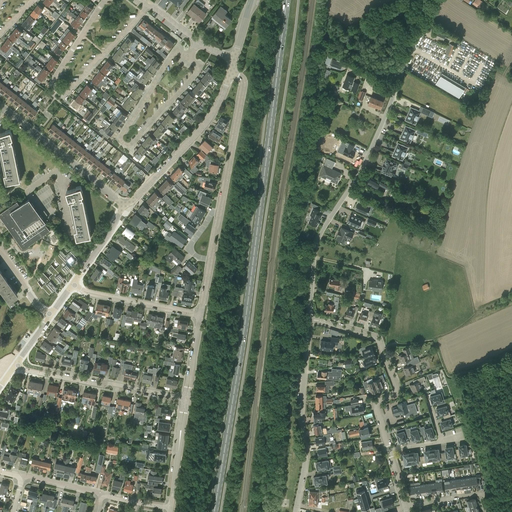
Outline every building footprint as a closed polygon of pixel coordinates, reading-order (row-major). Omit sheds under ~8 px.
[(76,4),(81,7),(83,9),(88,13),(92,8),(90,6),(92,3),(87,0),(84,0),(84,1),(87,4),(84,7),(82,5),(79,3),(78,5),(76,3),(76,4)] [(196,0),(187,13),(192,17),(191,18),(194,20),(195,19),(199,22),(206,13),(201,9),(205,4),(198,0),(196,0)] [(39,14),(43,9),(37,4),(33,9),(39,14)] [(226,10),(220,6),(212,17),(217,21),(216,22),(220,25),(221,24),(225,27),(231,20),(227,17),(228,16),(226,15),(225,15),(223,14),(226,10)] [(33,9),(29,15),(35,19),(37,16),(40,18),(42,16),(39,14),(33,9)] [(79,14),(84,18),(88,13),(83,9),(79,14)] [(73,17),(80,23),(84,18),(79,14),(77,16),(71,12),(70,12),(68,13),(73,17)] [(29,15),(25,20),(31,24),(35,19),(29,15)] [(72,19),(73,21),(70,24),(76,29),(80,23),(73,17),(72,19)] [(139,25),(144,29),(148,23),(143,19),(139,25)] [(31,24),(25,20),(21,25),(27,29),(31,24)] [(149,33),(153,27),(148,23),(144,29),(149,33)] [(20,39),(23,41),(21,39),(22,37),(20,35),(22,32),(16,27),(12,33),(18,37),(20,39)] [(154,37),(159,31),(153,27),(149,33),(152,35),(150,38),(152,39),(154,37)] [(71,40),(75,35),(68,29),(64,33),(66,35),(71,40)] [(159,41),(164,35),(159,31),(154,37),(159,41)] [(453,37),(438,31),(436,37),(443,40),(444,38),(451,41),(453,37)] [(12,33),(8,38),(14,42),(15,43),(18,40),(21,43),(23,41),(20,39),(18,37),(12,33)] [(71,40),(66,35),(62,40),(67,45),(71,40)] [(164,35),(159,41),(158,43),(160,45),(162,47),(164,45),(169,39),(164,35)] [(136,48),(131,45),(134,41),(131,39),(128,37),(124,42),(135,50),(136,48)] [(11,45),(14,42),(8,38),(4,43),(10,47),(12,49),(15,51),(17,53),(18,51),(11,45)] [(63,50),(67,45),(62,40),(59,43),(54,39),(53,41),(55,43),(55,44),(56,43),(58,45),(63,50)] [(174,43),(169,39),(164,45),(169,49),(174,43)] [(124,42),(120,47),(126,51),(128,53),(130,50),(133,52),(135,50),(124,42)] [(10,47),(4,43),(0,47),(6,52),(10,47)] [(59,55),(63,50),(58,45),(56,43),(55,44),(55,43),(50,48),(59,55)] [(455,46),(450,44),(445,54),(451,56),(455,46)] [(120,47),(116,52),(122,56),(127,60),(128,58),(125,56),(126,56),(123,54),(126,51),(120,47)] [(160,50),(158,53),(165,58),(167,56),(165,54),(162,52),(164,49),(162,48),(160,50)] [(118,61),(122,56),(116,52),(112,57),(118,61)] [(46,60),(48,62),(54,66),(58,61),(50,55),(48,58),(46,57),(45,58),(46,60)] [(148,58),(146,60),(157,68),(161,63),(153,57),(150,60),(148,58)] [(18,67),(23,60),(21,58),(15,65),(18,67)] [(342,63),(333,59),(330,65),(340,69),(342,63)] [(107,60),(103,65),(109,70),(111,72),(112,72),(113,69),(111,68),(113,65),(107,60)] [(147,69),(153,73),(157,68),(146,60),(145,62),(147,64),(145,67),(147,69)] [(48,62),(44,67),(50,71),(54,66),(48,62)] [(46,76),(50,71),(44,67),(42,69),(37,65),(35,68),(46,76)] [(99,70),(105,75),(109,70),(103,65),(99,70)] [(206,73),(204,75),(210,80),(216,73),(208,67),(204,71),(206,73)] [(40,84),(42,81),(46,76),(35,68),(34,70),(39,74),(36,77),(34,79),(40,84)] [(138,70),(140,72),(149,78),(153,73),(147,69),(145,72),(142,69),(142,70),(140,68),(138,70)] [(105,75),(99,70),(95,75),(101,80),(106,84),(108,82),(106,80),(108,77),(105,75)] [(145,83),(149,78),(140,72),(136,77),(145,83)] [(132,77),(127,73),(126,75),(122,80),(127,83),(132,77)] [(465,87),(442,73),(435,84),(459,98),(465,87)] [(206,85),(210,80),(204,75),(202,74),(201,76),(202,78),(200,80),(206,85)] [(354,77),(346,74),(342,86),(356,92),(359,83),(353,81),(354,77)] [(101,80),(95,75),(91,81),(97,85),(101,80)] [(7,79),(0,88),(0,91),(3,94),(8,88),(5,86),(9,81),(7,79)] [(196,85),(202,90),(206,85),(200,80),(199,79),(197,81),(198,82),(196,85)] [(131,88),(134,90),(140,95),(144,89),(138,85),(135,83),(131,88)] [(87,84),(82,89),(94,99),(97,96),(91,91),(92,88),(87,84)] [(198,95),(202,90),(196,85),(195,84),(193,86),(195,87),(192,90),(198,95)] [(132,92),(130,95),(136,100),(140,95),(134,90),(131,88),(128,85),(127,87),(130,90),(132,92)] [(8,88),(3,94),(8,98),(13,92),(8,88)] [(82,89),(79,94),(84,99),(87,96),(93,101),(94,99),(82,89)] [(194,97),(186,91),(185,93),(186,94),(184,97),(190,102),(192,103),(196,98),(194,97)] [(13,92),(8,98),(13,102),(18,96),(13,92)] [(18,96),(13,102),(18,106),(27,95),(26,94),(25,93),(21,98),(18,96)] [(84,99),(79,94),(75,99),(83,106),(87,100),(84,99)] [(106,99),(108,97),(103,94),(102,96),(103,97),(99,102),(102,104),(106,99)] [(124,98),(132,105),(136,100),(130,95),(128,98),(126,96),(125,96),(123,94),(121,96),(124,98)] [(27,95),(18,106),(23,109),(27,104),(24,101),(29,96),(27,95)] [(180,102),(186,107),(190,102),(184,97),(183,95),(181,98),(183,99),(180,101),(180,102)] [(383,101),(370,97),(367,105),(374,108),(374,106),(380,108),(383,101)] [(27,104),(23,109),(27,113),(36,102),(38,100),(36,98),(30,106),(27,104)] [(113,106),(115,103),(114,102),(109,98),(107,101),(107,102),(113,106)] [(128,110),(132,105),(124,98),(122,100),(124,102),(122,105),(128,110)] [(83,106),(75,99),(71,104),(76,109),(79,106),(81,108),(83,106)] [(177,102),(179,104),(177,106),(176,106),(185,113),(187,111),(187,110),(187,109),(187,107),(186,107),(180,102),(180,101),(179,100),(177,102)] [(36,102),(27,113),(32,117),(37,111),(34,109),(38,104),(36,102)] [(181,118),(185,113),(176,106),(177,106),(175,105),(173,107),(175,108),(172,112),(177,116),(176,118),(182,123),(184,121),(181,118)] [(418,116),(420,112),(428,116),(431,110),(420,106),(418,111),(411,108),(406,120),(407,120),(407,121),(411,123),(411,122),(415,124),(416,120),(418,120),(419,116),(418,116)] [(115,115),(117,116),(122,121),(126,115),(119,109),(115,114),(115,115)] [(94,114),(88,110),(83,117),(89,121),(94,114)] [(167,115),(165,118),(171,123),(175,119),(167,112),(165,114),(167,115)] [(122,121),(117,116),(113,121),(119,126),(122,121)] [(173,125),(171,123),(165,118),(163,117),(161,119),(163,120),(161,123),(167,128),(168,126),(170,127),(171,127),(173,125)] [(229,122),(221,117),(215,127),(218,129),(219,127),(223,129),(225,125),(226,126),(229,122)] [(103,121),(115,131),(119,126),(113,121),(111,124),(105,119),(103,121)] [(115,131),(103,121),(101,123),(105,127),(103,129),(102,129),(100,129),(98,131),(107,138),(110,135),(111,136),(115,131)] [(157,128),(163,133),(167,128),(161,123),(159,122),(158,124),(159,125),(157,128)] [(53,133),(58,127),(53,123),(48,129),(53,133)] [(157,128),(155,126),(154,129),(155,130),(153,133),(154,133),(152,135),(157,140),(163,133),(157,128)] [(415,130),(405,126),(400,138),(402,139),(401,140),(405,141),(406,141),(409,142),(411,138),(412,139),(414,135),(413,134),(415,130)] [(63,131),(58,127),(53,133),(58,137),(63,131)] [(0,142),(1,142),(2,145),(4,151),(3,151),(3,155),(4,155),(6,161),(5,161),(5,165),(6,165),(8,171),(6,171),(7,173),(4,174),(6,184),(17,182),(17,183),(21,182),(19,173),(20,172),(19,167),(18,167),(17,162),(19,162),(17,157),(16,157),(15,152),(17,152),(15,147),(14,147),(13,142),(12,139),(14,139),(11,129),(7,131),(7,132),(0,133),(0,142)] [(222,136),(213,129),(208,136),(214,140),(214,139),(218,141),(222,136)] [(67,135),(63,131),(58,137),(63,141),(67,135)] [(145,140),(151,144),(152,143),(154,144),(155,144),(156,142),(156,141),(147,134),(145,135),(147,137),(145,140)] [(67,135),(63,141),(67,145),(72,139),(67,135)] [(141,145),(147,149),(151,144),(145,140),(143,138),(142,140),(144,142),(141,144),(141,145)] [(72,139),(67,145),(72,149),(77,143),(72,139)] [(212,147),(205,140),(199,145),(207,152),(212,147)] [(79,144),(77,143),(72,149),(77,152),(82,146),(79,144)] [(137,149),(143,154),(147,149),(141,145),(141,144),(140,143),(138,145),(140,147),(137,149)] [(354,146),(349,143),(347,148),(345,147),(342,154),(352,158),(355,151),(351,150),(352,148),(353,149),(354,146)] [(82,156),(90,145),(89,144),(85,149),(83,147),(82,146),(77,152),(82,156)] [(407,148),(398,144),(393,156),(394,156),(394,157),(398,159),(398,158),(402,160),(404,156),(405,156),(406,152),(405,152),(407,148)] [(91,154),(89,152),(93,147),(90,145),(82,156),(87,160),(91,154)] [(134,150),(136,151),(133,154),(135,156),(133,159),(137,161),(139,159),(143,154),(137,149),(136,148),(134,150)] [(202,159),(203,158),(206,161),(208,159),(209,158),(206,155),(206,156),(201,151),(197,155),(202,159)] [(96,158),(91,164),(96,168),(101,162),(98,160),(102,155),(100,153),(97,156),(98,156),(96,158)] [(96,158),(91,154),(87,160),(91,164),(96,158)] [(198,169),(195,166),(199,161),(194,157),(189,162),(192,164),(190,166),(192,168),(189,171),(193,174),(195,172),(198,169)] [(217,172),(218,165),(219,165),(219,162),(212,161),(212,160),(208,159),(206,161),(205,162),(206,163),(206,165),(207,167),(210,168),(209,171),(217,172)] [(335,162),(328,159),(325,166),(323,166),(319,176),(336,184),(341,173),(332,169),(335,162)] [(396,164),(387,160),(385,163),(384,163),(382,167),(383,168),(381,171),(391,175),(393,176),(396,170),(394,169),(396,164)] [(101,162),(96,168),(101,171),(106,166),(101,162)] [(111,170),(106,166),(101,171),(106,176),(111,170)] [(180,176),(182,178),(184,176),(181,174),(184,171),(179,166),(175,171),(177,173),(180,176)] [(113,171),(111,170),(106,176),(111,179),(119,169),(117,167),(113,171)] [(119,169),(111,179),(115,183),(120,177),(117,175),(121,170),(119,169)] [(193,175),(187,170),(185,172),(192,179),(193,175)] [(175,180),(180,176),(177,173),(175,171),(170,176),(175,180)] [(125,181),(120,177),(115,183),(120,187),(125,181)] [(209,178),(202,177),(201,180),(205,181),(204,187),(214,190),(215,184),(208,182),(209,178)] [(377,189),(378,185),(387,190),(389,185),(381,180),(379,183),(370,178),(367,184),(377,189)] [(125,181),(120,187),(125,191),(130,185),(132,182),(127,179),(126,179),(125,181)] [(164,185),(168,189),(172,184),(167,179),(162,184),(164,185)] [(178,181),(176,184),(178,187),(185,193),(187,190),(178,181)] [(164,185),(162,184),(158,188),(164,193),(168,189),(164,185)] [(185,193),(178,187),(176,184),(173,186),(178,190),(183,195),(185,193)] [(71,201),(78,200),(83,224),(77,226),(76,226),(77,229),(78,234),(76,235),(76,234),(75,234),(76,239),(77,239),(80,239),(82,238),(85,237),(91,236),(83,198),(82,195),(83,195),(81,188),(81,187),(80,187),(71,189),(67,191),(68,195),(66,195),(68,201),(71,201)] [(196,195),(198,196),(201,197),(199,202),(208,206),(211,199),(205,196),(206,193),(200,191),(198,190),(196,195)] [(150,196),(159,204),(162,201),(163,202),(164,201),(161,199),(162,198),(155,192),(150,196)] [(166,199),(172,204),(174,202),(170,199),(166,194),(163,196),(166,199)] [(149,207),(154,211),(156,209),(155,208),(159,204),(150,196),(146,201),(149,204),(148,206),(149,207)] [(170,206),(172,204),(166,199),(163,196),(162,198),(161,199),(164,201),(166,203),(170,206)] [(381,198),(378,204),(387,209),(390,203),(381,198)] [(12,206),(22,220),(35,210),(33,207),(34,206),(32,203),(30,203),(28,200),(28,199),(19,205),(17,202),(12,206)] [(363,200),(361,205),(358,204),(355,210),(366,214),(368,212),(368,211),(369,208),(372,209),(374,205),(363,200)] [(152,214),(153,214),(156,217),(159,216),(154,211),(149,207),(148,208),(143,204),(138,210),(143,214),(143,213),(147,217),(151,213),(152,214)] [(0,213),(0,217),(8,229),(13,226),(12,226),(15,224),(22,220),(12,206),(0,213)] [(193,212),(202,217),(205,211),(196,206),(193,212)] [(311,215),(308,222),(317,226),(318,222),(319,223),(320,219),(321,215),(318,214),(320,211),(313,208),(310,215),(311,215)] [(35,210),(22,220),(36,240),(50,231),(44,223),(45,223),(44,222),(42,219),(43,218),(40,215),(39,215),(35,210)] [(198,223),(202,217),(193,212),(190,217),(192,218),(191,219),(198,223)] [(141,218),(135,214),(129,222),(135,226),(136,225),(142,230),(146,224),(152,229),(154,225),(148,221),(146,224),(140,220),(141,218)] [(180,220),(187,225),(184,229),(191,234),(195,228),(188,223),(190,221),(183,215),(180,220)] [(365,222),(362,220),(350,215),(347,223),(358,228),(359,227),(362,229),(365,222)] [(172,224),(167,219),(163,225),(168,230),(172,224)] [(377,222),(368,219),(366,223),(375,227),(377,222)] [(13,226),(8,229),(20,245),(20,246),(20,247),(21,248),(22,249),(23,249),(24,249),(26,249),(27,248),(27,247),(28,246),(36,240),(22,220),(15,224),(12,226),(13,226)] [(134,232),(126,226),(122,232),(130,238),(134,232)] [(353,233),(349,231),(341,227),(340,231),(339,231),(337,235),(338,235),(336,239),(345,243),(347,239),(346,239),(347,236),(351,237),(353,233)] [(168,240),(169,239),(173,242),(174,241),(181,247),(186,240),(174,231),(172,234),(169,231),(164,238),(168,240)] [(131,252),(136,247),(120,235),(116,241),(131,252)] [(106,255),(109,257),(109,258),(114,261),(113,262),(119,266),(122,262),(116,257),(120,252),(112,246),(110,249),(110,250),(106,255)] [(184,257),(174,248),(168,254),(169,255),(166,258),(170,262),(173,259),(178,263),(184,257)] [(77,259),(70,251),(66,256),(60,250),(58,254),(68,266),(69,267),(77,259)] [(58,254),(54,259),(60,265),(55,269),(62,276),(71,268),(69,267),(68,266),(58,254)] [(108,269),(107,271),(113,276),(114,277),(115,276),(118,278),(119,276),(114,272),(109,268),(112,264),(104,258),(100,264),(108,269)] [(197,269),(189,261),(184,267),(192,274),(194,272),(196,273),(197,269)] [(175,271),(180,266),(177,264),(172,270),(171,270),(169,272),(172,274),(175,271)] [(62,276),(55,269),(51,265),(48,268),(53,274),(49,277),(56,285),(64,278),(62,276)] [(182,268),(180,266),(175,271),(172,274),(179,276),(180,274),(178,273),(182,268)] [(102,272),(97,268),(91,276),(96,280),(98,281),(104,273),(102,272)] [(17,295),(0,271),(0,288),(9,300),(7,301),(9,304),(14,300),(16,299),(14,297),(17,295)] [(43,273),(39,277),(45,283),(42,286),(49,294),(56,287),(43,273)] [(126,291),(127,287),(129,288),(130,285),(130,284),(128,284),(128,283),(128,279),(119,277),(118,282),(121,283),(120,289),(126,291)] [(162,282),(162,279),(159,278),(158,282),(157,284),(157,288),(160,289),(158,297),(167,299),(168,295),(168,291),(166,291),(167,285),(161,284),(162,282)] [(138,280),(133,279),(131,292),(141,294),(143,284),(137,283),(138,280)] [(186,280),(184,279),(183,283),(186,283),(185,289),(194,291),(195,281),(186,279),(186,280)] [(340,285),(338,284),(339,280),(329,279),(328,285),(336,286),(335,290),(341,291),(342,287),(340,286),(340,285)] [(382,282),(382,280),(373,279),(373,281),(369,281),(368,288),(375,289),(376,288),(382,288),(382,286),(383,287),(384,282),(382,282)] [(154,283),(154,286),(148,285),(146,295),(152,296),(153,293),(156,293),(157,288),(157,284),(154,283)] [(184,292),(183,292),(171,290),(170,294),(176,296),(182,297),(181,302),(191,304),(193,297),(183,295),(184,292)] [(355,298),(358,299),(360,300),(361,296),(355,295),(355,294),(350,293),(351,293),(345,291),(344,296),(349,297),(350,297),(354,298),(355,298)] [(336,314),(337,314),(339,295),(333,293),(332,296),(334,297),(333,304),(328,304),(328,305),(325,305),(324,311),(332,312),(332,314),(336,314)] [(79,302),(75,298),(70,305),(77,311),(80,306),(85,309),(88,305),(81,300),(79,302)] [(98,317),(101,317),(102,310),(103,304),(97,303),(95,315),(92,313),(91,314),(91,315),(94,317),(96,319),(98,317)] [(110,306),(103,304),(102,310),(101,317),(102,314),(108,315),(110,306)] [(119,319),(120,316),(121,314),(122,311),(121,311),(122,308),(114,306),(112,317),(119,319)] [(350,308),(350,309),(348,308),(346,314),(345,314),(344,317),(351,320),(353,313),(356,314),(358,307),(355,306),(354,308),(353,308),(350,308)] [(72,312),(67,309),(63,314),(68,318),(71,320),(75,314),(72,312)] [(135,311),(127,309),(125,319),(123,319),(122,322),(124,322),(132,323),(133,320),(135,311)] [(142,312),(135,311),(133,320),(140,322),(142,312)] [(366,317),(369,318),(371,311),(368,311),(367,314),(361,312),(359,318),(358,318),(357,322),(364,324),(366,317)] [(371,311),(369,318),(372,319),(370,326),(377,328),(378,324),(377,324),(379,318),(381,319),(382,315),(371,311)] [(154,328),(154,327),(156,315),(148,313),(146,323),(144,322),(144,323),(143,323),(142,328),(142,329),(141,334),(144,335),(146,328),(146,324),(148,324),(149,324),(150,324),(149,327),(154,328)] [(162,327),(162,324),(164,316),(156,315),(154,327),(161,329),(161,327),(162,327)] [(83,326),(87,320),(82,317),(78,323),(83,326)] [(66,321),(61,318),(57,323),(63,327),(66,329),(69,324),(66,321)] [(188,321),(175,319),(174,322),(178,323),(177,326),(187,328),(188,321)] [(56,336),(62,340),(63,338),(59,335),(59,334),(58,333),(60,331),(54,327),(50,332),(56,336)] [(173,335),(177,336),(177,340),(184,341),(186,334),(178,333),(178,330),(168,328),(168,331),(173,332),(173,335)] [(68,334),(75,338),(77,336),(68,329),(66,332),(68,334)] [(50,332),(47,337),(55,343),(57,340),(60,342),(62,340),(56,336),(50,332)] [(338,339),(331,338),(330,342),(321,341),(320,349),(332,350),(333,343),(337,343),(338,339)] [(48,353),(51,348),(54,350),(56,347),(53,345),(52,347),(44,341),(40,347),(48,353)] [(167,344),(174,346),(173,352),(182,354),(182,353),(183,353),(183,350),(183,347),(176,346),(176,343),(167,341),(167,344)] [(60,350),(64,353),(66,350),(57,344),(56,347),(60,350)] [(89,357),(92,357),(93,353),(94,347),(90,346),(88,355),(87,354),(86,356),(85,356),(85,359),(81,358),(79,368),(86,369),(89,360),(89,357)] [(63,354),(64,353),(60,350),(56,347),(54,350),(62,356),(63,354)] [(362,352),(364,358),(374,354),(371,347),(368,349),(368,350),(366,351),(364,347),(358,349),(360,353),(362,352)] [(415,361),(418,360),(417,357),(413,358),(410,353),(409,353),(408,348),(402,350),(404,355),(402,356),(401,355),(398,356),(401,363),(407,361),(408,364),(415,361)] [(72,363),(75,364),(78,350),(73,349),(72,355),(63,354),(61,364),(71,366),(72,363)] [(45,353),(45,354),(41,354),(42,353),(36,352),(35,359),(44,361),(44,359),(47,360),(48,355),(45,353)] [(182,354),(173,352),(172,355),(171,355),(170,358),(165,357),(165,360),(174,362),(174,359),(181,360),(181,357),(182,357),(182,354)] [(376,361),(374,354),(364,358),(365,361),(363,362),(366,368),(371,366),(370,362),(372,361),(373,362),(376,361)] [(113,357),(112,357),(111,364),(114,364),(113,366),(111,375),(118,376),(120,367),(115,367),(117,359),(112,358),(113,357)] [(174,362),(165,360),(164,364),(170,365),(174,366),(173,372),(169,371),(168,376),(174,377),(174,374),(173,374),(173,372),(178,373),(180,367),(181,365),(180,365),(175,364),(175,362),(174,362)] [(418,360),(415,361),(408,364),(409,367),(403,369),(405,376),(409,375),(408,374),(414,371),(412,365),(419,363),(418,360)] [(99,372),(101,363),(95,362),(93,371),(99,372)] [(132,365),(132,366),(131,374),(130,378),(136,380),(137,376),(138,377),(140,370),(134,369),(135,366),(135,362),(133,362),(132,365)] [(108,367),(107,367),(108,364),(101,363),(99,372),(103,373),(103,374),(106,375),(108,367)] [(121,374),(124,375),(123,377),(130,378),(131,374),(132,366),(132,365),(124,363),(123,366),(121,374)] [(156,375),(157,368),(153,367),(153,369),(149,368),(148,369),(148,372),(144,371),(142,381),(150,382),(150,381),(151,382),(152,381),(153,374),(156,375)] [(341,370),(332,369),(331,372),(321,371),(321,373),(318,372),(317,378),(335,380),(340,379),(341,370)] [(373,381),(377,391),(383,388),(382,385),(381,385),(380,383),(384,381),(382,375),(378,377),(379,379),(373,381)] [(424,380),(423,377),(417,379),(418,382),(409,386),(412,393),(415,391),(415,390),(421,388),(419,385),(423,383),(422,381),(424,380)] [(370,394),(377,391),(373,381),(372,378),(366,381),(362,383),(365,389),(368,387),(369,390),(368,390),(370,394)] [(177,380),(167,379),(166,385),(176,387),(177,380)] [(33,392),(36,382),(29,380),(26,392),(29,393),(29,391),(33,392)] [(334,385),(334,381),(325,381),(325,385),(317,385),(316,391),(328,392),(329,385),(334,385)] [(42,383),(36,382),(33,392),(37,392),(37,395),(40,395),(42,383)] [(58,386),(48,384),(47,394),(56,396),(58,386)] [(19,391),(11,386),(8,391),(8,392),(5,398),(8,400),(8,401),(7,401),(7,402),(8,402),(8,403),(9,403),(9,404),(10,404),(11,403),(12,402),(11,402),(14,398),(14,399),(19,391)] [(62,401),(68,402),(68,399),(70,389),(64,387),(62,395),(62,397),(62,401)] [(68,402),(74,403),(76,390),(70,389),(68,399),(68,402)] [(437,405),(445,403),(444,399),(441,391),(435,393),(435,395),(430,396),(431,401),(434,400),(434,402),(436,402),(437,405)] [(96,394),(90,393),(89,395),(88,400),(87,405),(90,406),(90,403),(95,404),(95,401),(94,399),(96,394)] [(112,406),(109,405),(111,397),(103,395),(101,402),(101,405),(106,406),(106,409),(108,409),(108,413),(111,413),(112,406)] [(322,403),(315,403),(316,409),(322,409),(322,408),(325,408),(325,405),(326,405),(326,404),(332,404),(332,403),(340,402),(340,401),(343,400),(343,397),(339,398),(339,399),(332,400),(332,401),(326,402),(322,403)] [(123,405),(121,414),(123,415),(124,411),(122,410),(123,407),(129,408),(128,410),(132,411),(133,404),(130,403),(130,401),(124,399),(123,405)] [(406,405),(405,401),(401,402),(402,403),(397,405),(397,407),(396,408),(396,407),(391,409),(393,416),(399,414),(400,414),(404,413),(405,417),(417,413),(414,403),(406,405)] [(140,406),(141,405),(141,403),(136,402),(135,407),(134,409),(136,410),(135,415),(143,416),(142,420),(146,421),(148,411),(144,411),(145,408),(139,407),(139,406),(140,406)] [(356,404),(344,406),(345,411),(352,410),(353,414),(355,414),(355,415),(359,414),(359,413),(363,413),(362,406),(356,407),(356,404)] [(444,417),(450,415),(449,412),(447,406),(446,406),(446,405),(436,408),(438,413),(440,413),(441,415),(443,414),(444,417)] [(172,409),(162,407),(162,408),(159,408),(158,414),(161,414),(161,415),(170,416),(172,409)] [(0,417),(5,419),(5,418),(8,419),(9,419),(10,415),(10,414),(11,410),(3,408),(2,412),(0,411),(0,417)] [(450,415),(444,417),(444,420),(442,421),(443,423),(441,424),(442,429),(452,426),(452,425),(453,425),(451,418),(450,415)] [(164,419),(156,418),(156,421),(159,421),(158,428),(169,430),(169,429),(170,429),(171,425),(170,425),(170,423),(163,422),(164,419)] [(323,434),(331,433),(337,432),(341,431),(341,429),(336,430),(336,427),(330,428),(330,430),(326,430),(326,428),(325,428),(321,428),(321,424),(313,426),(315,434),(320,433),(320,432),(323,431),(324,434),(323,434)] [(434,436),(431,427),(430,426),(424,428),(424,426),(420,427),(423,435),(426,434),(426,436),(429,435),(429,438),(434,436)] [(370,435),(368,427),(359,430),(361,437),(370,435)] [(406,429),(406,430),(408,437),(411,436),(412,438),(414,438),(415,440),(420,439),(417,429),(410,431),(409,428),(406,429)] [(408,437),(406,430),(396,433),(397,434),(395,434),(396,437),(398,437),(399,440),(401,440),(401,442),(406,441),(405,438),(408,437)] [(158,436),(158,440),(165,440),(168,441),(169,434),(156,432),(155,436),(158,436)] [(324,440),(324,436),(315,438),(317,445),(327,443),(326,440),(324,440)] [(167,448),(168,441),(165,440),(158,440),(157,446),(167,448)] [(373,447),(372,440),(361,442),(363,449),(373,447)] [(340,448),(340,443),(331,445),(331,446),(325,447),(325,448),(318,449),(319,456),(327,455),(326,451),(340,448)] [(2,461),(8,462),(10,453),(5,451),(7,445),(3,444),(1,453),(3,454),(2,461)] [(107,444),(106,452),(114,453),(115,446),(107,444)] [(467,455),(467,454),(472,454),(470,449),(466,450),(466,444),(461,445),(461,448),(459,448),(459,450),(456,451),(457,459),(461,458),(460,457),(467,456),(467,455)] [(445,452),(442,453),(443,460),(443,461),(447,460),(447,459),(453,458),(453,457),(454,457),(452,447),(447,447),(447,450),(445,450),(445,452)] [(10,453),(8,462),(14,464),(17,449),(12,448),(11,449),(10,453)] [(166,457),(165,457),(166,454),(155,453),(153,453),(153,448),(148,448),(147,454),(151,455),(151,460),(154,460),(154,459),(165,461),(165,460),(166,460),(166,457)] [(443,460),(442,453),(439,453),(438,451),(436,451),(436,449),(431,450),(433,460),(439,459),(439,460),(443,460)] [(433,461),(433,460),(431,450),(426,451),(426,453),(424,453),(424,455),(421,456),(422,463),(426,462),(433,461)] [(26,454),(19,452),(18,458),(20,458),(19,464),(25,466),(28,458),(25,457),(26,454)] [(415,452),(410,453),(411,463),(414,463),(414,464),(421,463),(422,463),(421,456),(418,456),(417,454),(415,455),(415,452)] [(411,463),(410,453),(405,454),(405,456),(403,456),(404,460),(401,460),(402,464),(404,464),(411,463)] [(33,468),(39,469),(40,466),(42,457),(40,457),(39,461),(35,460),(33,468)] [(45,458),(42,457),(40,466),(39,469),(46,471),(46,470),(50,471),(52,463),(53,464),(54,459),(52,458),(51,462),(48,462),(44,461),(45,458)] [(63,472),(66,459),(64,459),(63,464),(55,462),(54,470),(57,471),(56,474),(63,475),(63,472)] [(63,472),(63,475),(64,475),(69,477),(70,474),(73,475),(75,466),(68,465),(69,460),(66,459),(63,472)] [(331,468),(330,460),(316,462),(316,463),(315,463),(316,469),(317,469),(317,470),(331,468)] [(105,466),(102,465),(101,473),(104,473),(101,484),(108,486),(110,477),(111,477),(112,473),(104,472),(105,466)] [(87,476),(89,467),(86,466),(85,473),(85,474),(80,472),(79,472),(78,476),(80,477),(80,479),(86,481),(87,476)] [(87,476),(86,481),(92,482),(93,480),(96,480),(97,477),(90,475),(91,474),(90,474),(92,467),(89,467),(87,476)] [(443,477),(453,476),(453,468),(442,469),(443,477)] [(118,478),(118,480),(114,480),(112,487),(120,489),(121,482),(123,482),(126,472),(123,471),(123,472),(122,473),(121,473),(120,478),(118,478)] [(153,477),(154,477),(153,482),(158,483),(158,482),(162,482),(163,476),(156,476),(157,471),(151,471),(150,475),(153,475),(153,477)] [(329,478),(328,474),(314,477),(314,478),(313,478),(314,484),(315,484),(315,485),(327,483),(326,478),(329,478)] [(476,477),(470,478),(472,489),(474,488),(474,486),(480,485),(479,479),(476,479),(477,479),(477,477),(476,477)] [(378,490),(385,488),(385,487),(388,486),(387,484),(388,484),(387,483),(386,480),(383,481),(382,478),(375,479),(376,483),(377,483),(378,485),(377,486),(378,490)] [(130,481),(126,480),(125,484),(124,490),(131,491),(132,486),(133,484),(130,484),(130,481)] [(414,483),(410,484),(410,483),(407,483),(408,491),(409,491),(410,496),(414,495),(414,497),(416,497),(414,483)] [(154,486),(146,485),(145,489),(153,490),(152,494),(161,495),(162,489),(153,487),(154,486)] [(37,492),(29,490),(28,495),(27,498),(34,500),(37,500),(38,497),(36,497),(37,492)] [(367,498),(364,490),(356,492),(359,501),(367,498)] [(46,505),(49,494),(42,493),(42,495),(40,495),(39,498),(41,499),(40,502),(44,503),(43,507),(46,507),(46,505)] [(49,494),(46,505),(48,505),(49,505),(52,506),(52,508),(55,508),(57,499),(53,498),(54,496),(49,494)] [(379,500),(381,507),(380,507),(381,511),(388,509),(387,506),(394,504),(392,496),(381,499),(379,500)] [(62,511),(64,511),(66,508),(68,499),(62,498),(61,500),(59,500),(57,505),(60,505),(61,504),(64,505),(62,511)] [(367,498),(359,501),(362,509),(369,507),(367,498)] [(468,506),(479,503),(478,501),(476,502),(475,498),(466,501),(468,506)] [(64,511),(67,511),(69,507),(72,508),(72,509),(75,510),(77,504),(73,503),(74,500),(68,499),(66,508),(64,511)] [(34,511),(37,500),(34,500),(32,504),(31,504),(28,511),(34,511)] [(87,503),(81,502),(78,511),(83,511),(85,506),(86,507),(87,503)] [(468,506),(469,511),(478,509),(477,505),(479,505),(479,503),(468,506)]
